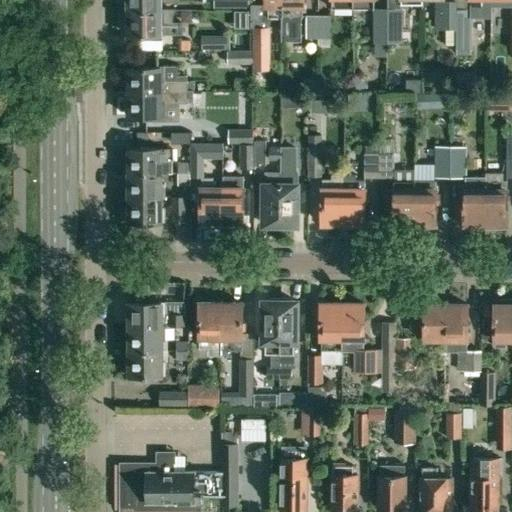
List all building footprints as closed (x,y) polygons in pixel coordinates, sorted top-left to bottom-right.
[(128,0),(129,9),(161,9),(160,0),(128,0)] [(214,0),(214,9),(249,9),(248,0),(214,0)] [(285,0),(266,0),(267,5),(268,5),(269,16),(270,16),(281,16),(285,16),(285,0)] [(285,0),(285,16),(281,16),(281,41),(294,42),(294,16),(302,16),(302,4),(304,5),(303,0),(285,0)] [(354,9),(354,0),(331,0),(332,9),(354,9)] [(354,0),(354,9),(373,9),(374,9),(373,0),(354,0)] [(456,29),(456,9),(457,0),(435,0),(435,29),(456,29)] [(472,9),(472,17),(491,17),(492,6),(491,0),(470,0),(471,9),(472,9)] [(161,9),(129,9),(129,34),(161,34),(161,33),(182,33),(182,28),(182,22),(164,23),(164,9),(161,9)] [(387,42),(387,35),(387,9),(374,9),(373,9),(373,42),(387,42)] [(401,9),(387,9),(387,35),(387,42),(401,42),(401,9)] [(456,9),(456,29),(456,49),(472,49),(472,17),(472,9),(471,9),(456,9)] [(318,37),(318,15),(306,15),(306,37),(318,37)] [(331,15),(318,15),(318,37),(330,37),(331,15)] [(270,28),(256,28),(254,28),(255,68),(271,68),(270,28)] [(202,36),(202,48),(226,48),(226,36),(202,36)] [(229,51),(229,63),(252,63),(252,51),(229,51)] [(187,91),(187,81),(187,76),(177,76),(177,66),(164,67),(129,66),(129,91),(187,91)] [(187,102),(187,91),(129,91),(129,116),(146,116),(146,121),(164,120),(164,102),(187,102)] [(488,109),(511,109),(511,92),(488,93),(488,109)] [(433,106),(433,94),(418,94),(418,107),(433,106)] [(229,130),(229,137),(229,142),(254,142),(254,137),(253,130),(229,130)] [(322,135),(308,135),(308,178),(322,178),(322,135)] [(254,142),(254,144),(254,166),(264,166),(264,142),(254,142)] [(205,143),(193,143),(193,167),(205,167),(205,143)] [(254,144),(242,144),(242,168),(254,168),(254,166),(254,144)] [(436,176),(450,176),(450,146),(435,146),(436,176)] [(465,146),(450,146),(450,176),(465,176),(465,146)] [(270,159),(281,159),(281,147),(270,147),(270,159)] [(130,172),(161,173),(173,173),(173,149),(161,149),(161,148),(130,148),(130,172)] [(365,176),(379,176),(379,154),(365,154),(365,176)] [(379,154),(379,176),(393,176),(393,155),(379,154)] [(179,157),(179,162),(179,184),(192,184),(192,157),(179,157)] [(281,224),(281,171),(265,171),(265,184),(264,185),(264,224),(281,224)] [(281,171),(281,224),(297,224),(297,185),(296,184),(296,172),(281,171)] [(161,173),(130,172),(130,197),(161,197),(165,197),(165,183),(162,183),(161,173)] [(486,224),(487,224),(487,229),(505,229),(505,224),(506,224),(507,182),(503,182),(503,172),(486,172),(486,176),(486,224)] [(344,223),(344,175),(332,175),(332,180),(322,180),(322,223),(344,223)] [(344,175),(344,223),(364,224),(364,180),(355,179),(355,175),(344,175)] [(233,187),(222,187),(222,222),(243,222),(243,176),(233,176),(233,187)] [(486,224),(486,176),(471,176),(471,180),(465,180),(465,224),(486,224)] [(202,222),(222,222),(222,187),(217,187),(217,178),(202,178),(202,222)] [(393,224),(414,224),(414,180),(393,181),(393,224)] [(436,180),(414,180),(414,224),(435,224),(436,180)] [(161,197),(130,197),(130,221),(165,221),(165,207),(162,207),(161,197)] [(187,197),(173,197),(174,221),(187,221),(187,197)] [(280,380),(280,367),(280,354),(280,301),(263,301),(263,341),(265,341),(265,354),(271,354),(271,365),(268,365),(268,379),(280,380)] [(280,301),(280,354),(295,354),(294,341),(296,341),(296,301),(280,301)] [(130,327),(162,325),(162,315),(165,315),(165,302),(130,302),(130,327)] [(222,350),(221,302),(200,302),(200,347),(211,348),(210,355),(221,355),(222,350)] [(221,302),(222,350),(242,350),(243,303),(221,302)] [(322,352),(342,352),(343,303),(322,303),(322,352)] [(343,303),(342,352),(355,352),(356,372),(378,373),(377,350),(364,350),(364,306),(364,303),(343,303)] [(446,350),(447,304),(425,304),(425,338),(425,355),(446,355),(446,350)] [(480,351),(467,351),(466,346),(467,304),(447,304),(446,350),(457,351),(457,361),(460,361),(460,371),(480,371),(480,351)] [(511,338),(511,304),(495,304),(495,339),(511,338)] [(175,325),(186,325),(185,316),(184,316),(184,312),(172,312),(171,315),(165,315),(162,315),(162,325),(165,325),(175,325)] [(162,325),(130,327),(130,350),(168,350),(168,340),(165,340),(165,325),(162,325)] [(396,338),(383,338),(384,373),(396,374),(396,338)] [(412,338),(397,338),(398,368),(412,368),(412,338)] [(176,341),(176,350),(188,350),(189,341),(176,341)] [(168,350),(130,350),(130,375),(166,375),(165,361),(168,361),(168,350)] [(188,350),(176,350),(176,359),(188,359),(188,350)] [(324,382),(324,364),(323,357),(322,357),(310,356),(310,382),(324,382)] [(253,359),(241,359),(241,396),(253,396),(253,359)] [(280,367),(280,380),(292,380),(292,368),(280,367)] [(480,405),(495,405),(496,372),(480,372),(480,405)] [(188,382),(188,405),(219,405),(219,384),(208,384),(208,382),(188,382)] [(310,403),(327,404),(327,389),(321,389),(321,386),(310,385),(310,403)] [(159,388),(159,403),(187,403),(187,388),(159,388)] [(254,406),(265,406),(265,392),(254,392),(254,406)] [(511,405),(495,405),(496,448),(511,448),(511,405)] [(356,407),(356,443),(367,443),(367,407),(356,407)] [(394,411),(394,443),(416,443),(416,410),(394,411)] [(462,411),(447,411),(447,435),(462,435),(462,411)] [(319,417),(310,417),(310,433),(319,434),(319,417)] [(221,468),(225,467),(239,467),(239,442),(221,442),(221,468)] [(156,450),(156,463),(120,463),(120,509),(202,510),(202,497),(221,498),(222,506),(239,506),(239,467),(225,467),(221,468),(221,472),(174,471),(174,464),(176,464),(176,451),(156,450)] [(296,508),(306,508),(306,458),(281,458),(281,508),(284,508),(285,511),(294,511),(296,508)] [(472,508),(475,508),(475,511),(486,511),(486,508),(496,508),(497,494),(502,494),(502,459),(476,459),(476,466),(475,466),(475,477),(472,477),(472,508)] [(380,509),(384,509),(385,511),(392,511),(394,509),(405,509),(406,476),(405,474),(404,469),(405,465),(395,465),(395,464),(379,465),(379,475),(380,475),(380,509)] [(333,508),(334,508),(335,510),(346,511),(346,508),(357,508),(358,474),(354,474),(354,465),(333,465),(333,508)] [(421,508),(436,508),(438,511),(448,511),(449,508),(451,508),(451,478),(437,477),(437,466),(423,465),(422,477),(421,478),(421,508)]
